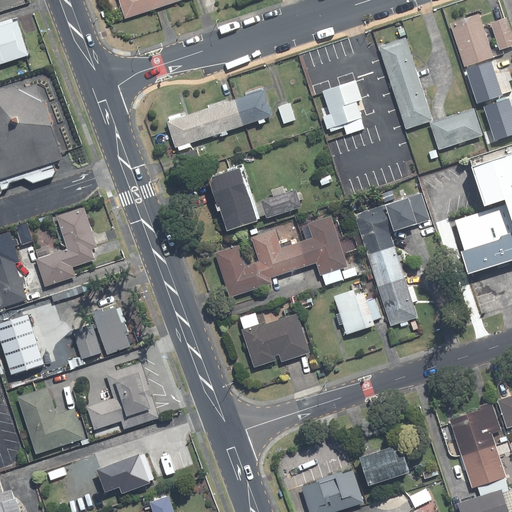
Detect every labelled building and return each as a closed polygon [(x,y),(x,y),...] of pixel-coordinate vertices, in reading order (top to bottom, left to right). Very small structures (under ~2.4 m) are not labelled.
[(116,0),(123,17),(153,7),(150,0),(116,0)] [(477,15),(448,24),(462,67),(464,67),(467,76),(495,67),(492,57),(490,58),(477,15)] [(0,66),(32,56),(21,22),(17,23),(16,19),(4,23),(5,27),(0,28),(0,66)] [(511,42),(504,19),(488,24),(497,50),(511,45),(511,42)] [(403,39),(377,47),(390,88),(417,80),(403,39)] [(511,125),(511,97),(511,96),(511,95),(511,77),(506,79),(504,73),(498,75),(495,67),(467,76),(470,86),(476,84),(482,103),(478,104),(480,110),(484,109),(493,137),(500,135),(498,129),(511,125)] [(417,80),(390,88),(403,130),(430,121),(417,80)] [(328,115),(320,118),(325,130),(328,129),(329,132),(342,127),(345,135),(362,129),(353,102),(360,100),(353,81),(320,92),(328,115)] [(0,183),(72,162),(56,107),(50,103),(44,86),(28,91),(21,88),(8,92),(6,96),(0,97),(0,183)] [(261,91),(215,106),(223,132),(255,121),(256,124),(262,123),(261,119),(269,117),(261,91)] [(287,104),(276,108),(282,124),(293,120),(287,104)] [(166,118),(167,122),(164,123),(172,148),(175,147),(176,151),(188,147),(187,144),(218,133),(219,137),(224,135),(223,132),(215,106),(178,118),(177,115),(166,118)] [(471,109),(428,124),(437,150),(480,136),(471,109)] [(194,150),(182,155),(186,167),(198,163),(194,150)] [(498,209),(508,205),(510,210),(460,226),(478,279),(511,267),(511,151),(472,165),(487,213),(498,209)] [(210,177),(206,185),(213,208),(214,207),(223,232),(253,222),(252,219),(263,216),(264,219),(299,208),(296,201),(301,200),(299,194),(294,195),(293,190),(282,194),(280,187),(268,191),(271,198),(247,205),(235,168),(232,170),(232,167),(222,169),(223,172),(210,177)] [(328,176),(318,180),(320,186),(331,182),(328,176)] [(403,199),(379,207),(388,233),(428,220),(420,198),(405,203),(403,199)] [(379,207),(352,216),(365,255),(392,247),(388,233),(379,207)] [(42,258),(41,259),(50,287),(80,277),(76,267),(99,260),(96,249),(101,247),(88,208),(61,217),(71,249),(55,254),(42,258)] [(306,227),(300,229),(304,240),(312,264),(314,263),(318,276),(321,275),(324,286),(355,276),(353,268),(338,273),(337,270),(345,267),(342,257),(356,252),(350,233),(336,238),(328,216),(305,224),(306,227)] [(30,223),(20,226),(26,245),(37,242),(30,223)] [(312,264),(304,240),(289,245),(288,241),(277,245),(273,230),(249,238),(256,262),(262,261),(268,279),(312,264)] [(18,246),(21,245),(19,239),(16,240),(14,233),(0,237),(0,308),(3,308),(4,309),(31,300),(26,284),(29,283),(27,277),(23,278),(19,264),(23,262),(18,246)] [(237,246),(213,254),(227,298),(270,284),(268,279),(262,261),(256,262),(244,267),(237,246)] [(392,247),(365,255),(376,287),(403,279),(398,262),(400,261),(399,256),(396,257),(392,247)] [(376,287),(389,326),(416,317),(411,303),(415,301),(410,287),(406,288),(403,279),(376,287)] [(337,315),(334,315),(337,326),(341,325),(344,335),(372,326),(370,321),(379,318),(373,301),(364,304),(361,294),(353,296),(351,291),(332,297),(337,315)] [(309,298),(298,302),(300,310),(311,306),(309,298)] [(46,299),(38,301),(40,308),(48,306),(46,299)] [(10,327),(2,329),(8,352),(45,343),(42,331),(44,330),(38,307),(7,315),(10,327)] [(106,310),(97,313),(113,355),(135,347),(131,336),(134,335),(124,309),(121,310),(121,308),(108,313),(106,310)] [(279,363),(307,353),(294,315),(259,327),(258,325),(239,331),(251,368),(274,361),(272,357),(276,356),(279,363)] [(97,325),(77,331),(86,360),(106,354),(97,325)] [(81,351),(75,353),(77,361),(83,359),(81,351)] [(118,398),(91,407),(99,431),(126,421),(129,430),(163,419),(144,364),(110,375),(118,398)] [(23,398),(41,455),(88,440),(78,409),(60,415),(51,388),(23,398)] [(511,391),(511,395),(496,401),(505,428),(511,426),(511,391)] [(477,411),(447,420),(459,457),(492,445),(489,435),(500,432),(490,403),(476,407),(477,411)] [(492,445),(459,457),(470,489),(476,486),(502,478),(503,477),(492,445)] [(388,449),(355,459),(363,487),(404,474),(397,451),(389,453),(388,449)] [(145,452),(102,469),(110,491),(125,486),(128,493),(160,481),(150,453),(146,455),(145,452)] [(434,469),(421,473),(423,479),(436,475),(434,469)] [(331,478),(331,480),(315,485),(314,483),(299,488),(306,511),(335,511),(361,504),(351,471),(331,478)] [(479,496),(453,505),(455,511),(511,511),(511,495),(510,490),(506,491),(502,478),(476,486),(479,496)] [(65,485),(63,501),(73,502),(75,486),(65,485)] [(424,489),(408,497),(413,507),(429,499),(424,489)] [(23,511),(20,499),(18,500),(15,491),(0,495),(0,511),(23,511)] [(157,511),(178,511),(173,497),(154,503),(157,511)] [(61,503),(60,511),(68,511),(69,504),(61,503)]
